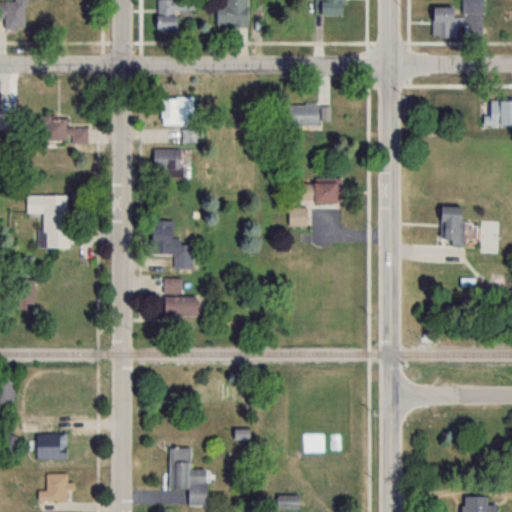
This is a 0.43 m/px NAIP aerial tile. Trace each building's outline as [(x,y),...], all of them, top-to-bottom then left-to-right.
[(0,0),(0,18),(2,18),(2,27),(25,27),(25,0),(0,0)] [(83,0),(51,0),(52,13),(66,13),(66,27),(83,27),(83,0)] [(153,0),(153,31),(174,31),(174,16),(193,16),(193,0),(153,0)] [(214,27),(246,27),(245,0),(225,0),(225,6),(214,6),(214,27)] [(316,0),(316,15),(340,15),(340,0),(316,0)] [(481,0),(459,0),(460,13),(482,13),(481,0)] [(450,6),(430,6),(430,35),(450,35),(450,6)] [(431,115),(455,115),(455,93),(431,93),(431,115)] [(458,117),(476,117),(476,97),(458,97),(458,117)] [(188,125),(188,98),(159,98),(159,125),(188,125)] [(318,103),(286,103),(286,125),(318,125),(318,103)] [(65,116),(36,115),(35,141),(86,142),(87,127),(65,127),(65,116)] [(180,149),(151,149),(151,170),(180,170),(180,149)] [(312,178),(312,184),(293,183),(293,202),(338,203),(338,179),(312,178)] [(67,194),(26,194),(26,212),(40,212),(40,247),(67,247),(67,194)] [(462,206),(438,206),(437,239),(448,239),(447,246),(461,246),(462,206)] [(306,207),(287,207),(287,226),(306,226),(306,207)] [(190,269),(190,245),(179,245),(179,239),(171,239),(171,221),(149,221),(149,254),(172,254),(172,269),(190,269)] [(194,315),(194,297),(180,297),(180,278),(161,278),(161,315),(194,315)] [(14,309),(33,309),(33,279),(14,279),(14,309)] [(0,402),(13,403),(13,379),(0,379),(0,402)] [(65,457),(65,433),(38,433),(38,457),(65,457)] [(167,446),(167,488),(186,488),(186,505),(205,505),(205,468),(189,468),(189,447),(167,446)] [(35,499),(67,500),(67,482),(64,481),(64,472),(44,472),(44,490),(36,490),(35,499)] [(296,494),(276,494),(276,507),(296,507),(296,494)] [(485,495),(461,495),(461,511),(494,511),(494,503),(485,503),(485,495)]
